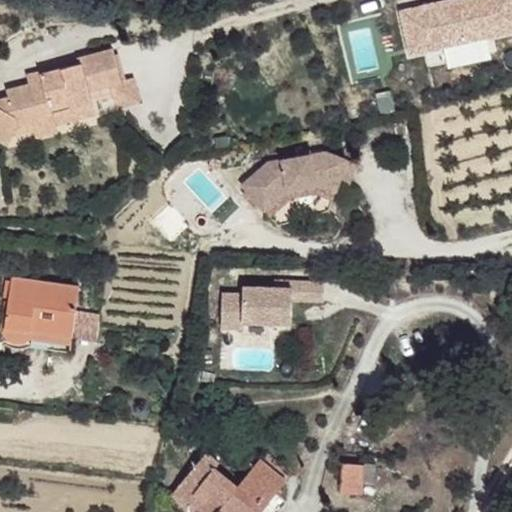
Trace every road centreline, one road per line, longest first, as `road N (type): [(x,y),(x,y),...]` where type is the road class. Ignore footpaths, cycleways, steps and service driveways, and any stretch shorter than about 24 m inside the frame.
road 1 (track): [(481,511),(496,359),(475,318),(414,301),(355,390)]
road 2 (unknown): [(312,0),(146,47)]
